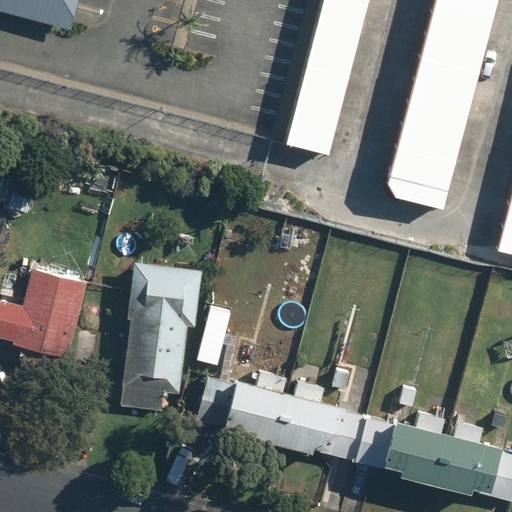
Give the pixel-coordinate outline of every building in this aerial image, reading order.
[(74,0),(0,0),(0,4),(68,23),(74,0)] [(368,0),(313,0),(275,137),(326,151),(368,0)] [(493,0),(429,0),(378,184),(438,200),(493,0)] [(511,185),(496,247),(511,251),(511,185)] [(201,269),(131,263),(119,405),(160,409),(162,391),(177,393),(183,323),(196,324),(201,269)] [(0,338),(65,354),(83,277),(28,264),(19,303),(0,298),(0,338)] [(351,460),(362,418),(338,412),(341,400),(322,395),(324,383),(295,375),(291,389),(279,386),(283,373),(253,365),(250,380),(207,369),(194,420),(351,460)] [(362,418),(351,460),(469,489),(471,482),(488,486),(499,444),(480,439),(483,424),(455,417),(451,432),(439,428),(442,414),(415,407),(411,422),(392,417),(390,425),(362,418)]
